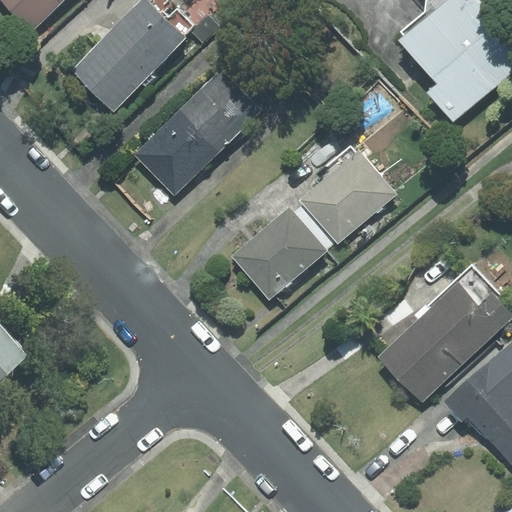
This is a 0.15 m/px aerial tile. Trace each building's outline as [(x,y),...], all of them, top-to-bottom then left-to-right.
[(2,0),(30,28),(58,0),(2,0)] [(142,0),(72,71),(113,111),(185,37),(182,34),(193,24),(168,0),(154,0),(151,4),(147,0),(142,0)] [(427,0),(426,13),(396,40),(434,83),(424,92),(453,125),(511,73),(511,39),(477,0),(427,0)] [(219,25),(207,14),(191,31),(202,42),(219,25)] [(179,111),(219,152),(262,110),(222,69),(179,111)] [(135,154),(175,195),(219,152),(179,111),(135,154)] [(330,177),(302,200),(305,203),(336,240),(338,242),(395,194),(358,150),(356,152),(351,146),(323,169),(330,177)] [(305,203),(293,212),(325,249),(336,240),(305,203)] [(233,256),(270,299),(326,251),(325,249),(293,212),(289,208),(233,256)] [(380,357),(423,401),(511,316),(511,314),(498,299),(502,295),(472,264),(416,316),(420,320),(380,357)] [(0,377),(25,356),(0,327),(0,377)] [(511,343),(446,402),(462,420),(467,416),(511,466),(511,343)]
